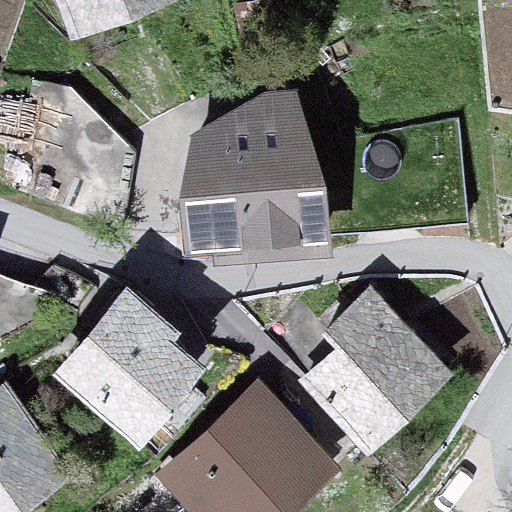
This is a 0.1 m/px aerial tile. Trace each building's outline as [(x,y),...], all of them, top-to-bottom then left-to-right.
[(59,0),(71,31),(156,0),(59,0)] [(184,196),(184,253),(332,244),(321,188),(293,99),(263,98),(195,138),(184,196)] [(120,293),(55,376),(143,444),(208,361),(120,293)] [(310,382),(369,445),(444,375),(373,300),(335,335),(347,348),(310,382)] [(0,394),(0,511),(8,511),(63,475),(5,391),(0,394)] [(165,475),(199,511),(277,511),(324,469),(253,394),(165,475)]
